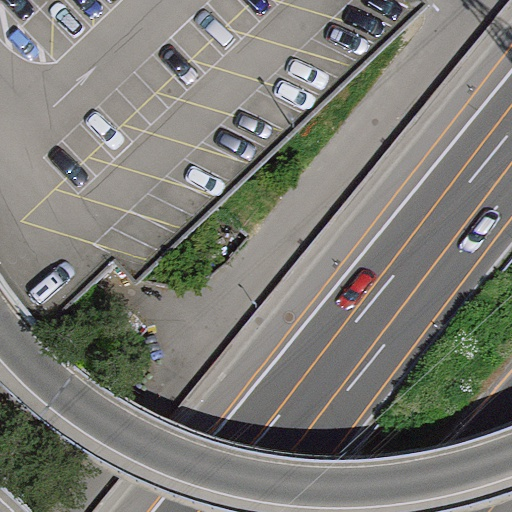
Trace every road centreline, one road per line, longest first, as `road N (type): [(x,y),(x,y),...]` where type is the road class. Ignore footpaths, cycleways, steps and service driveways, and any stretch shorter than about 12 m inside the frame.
road 1 (primary): [(0,327),(25,359),(118,432),(223,475),(317,492),(369,490),(511,459)]
road 2 (motorway): [(511,162),(226,511)]
